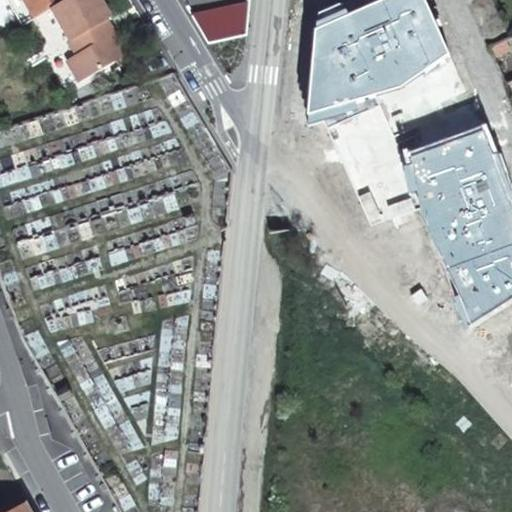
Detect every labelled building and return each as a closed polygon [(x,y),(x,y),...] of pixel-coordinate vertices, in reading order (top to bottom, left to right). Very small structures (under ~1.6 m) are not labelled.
[(22,0),(33,18),(49,9),(64,0),(22,0)] [(110,16),(99,0),(64,0),(49,9),(69,41),(67,43),(75,58),(66,64),(78,85),(116,62),(104,42),(108,39),(99,23),(105,20),(110,16)] [(421,0),(363,0),(317,21),(310,121),(403,92),(450,57),(421,0)] [(251,1),(189,12),(207,41),(248,33),(251,1)] [(126,56),(105,20),(99,23),(108,39),(104,42),(116,62),(126,56)] [(511,201),(486,130),(407,159),(469,332),(511,303),(511,201)] [(37,511),(30,499),(5,511),(37,511)]
